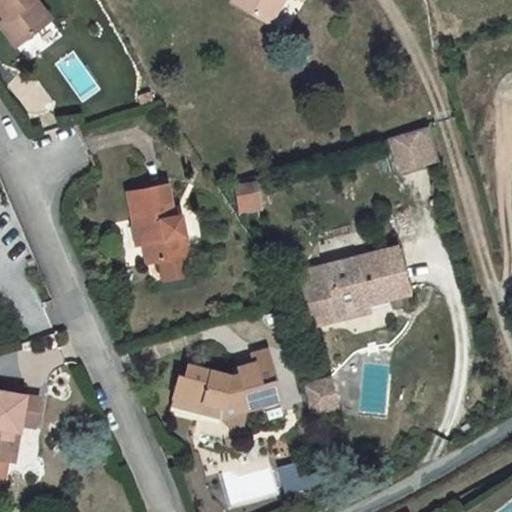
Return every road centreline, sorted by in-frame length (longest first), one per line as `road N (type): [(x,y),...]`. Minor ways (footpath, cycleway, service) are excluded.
road 1 (residential): [(0,135),(164,511)]
road 2 (unclassified): [(511,429),(364,511)]
